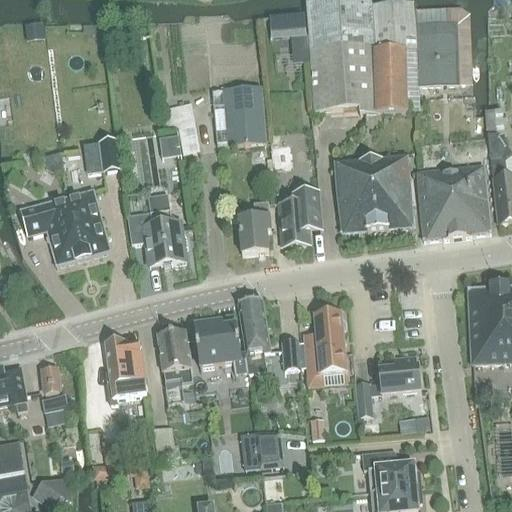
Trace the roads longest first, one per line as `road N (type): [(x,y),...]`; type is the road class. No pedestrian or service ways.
road 1 (tertiary): [(0,351),(246,290),(440,260)]
road 2 (residential): [(471,511),(440,260)]
road 3 (unknown): [(462,441),(292,455)]
